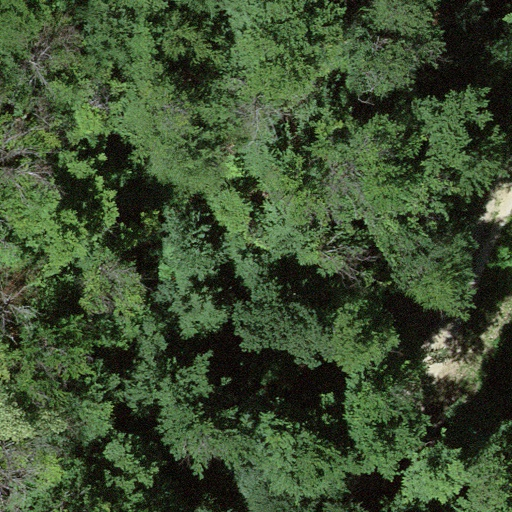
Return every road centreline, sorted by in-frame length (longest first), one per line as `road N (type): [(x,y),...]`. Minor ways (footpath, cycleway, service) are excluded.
road 1 (track): [(422,400),(511,173)]
road 2 (track): [(339,511),(422,400)]
